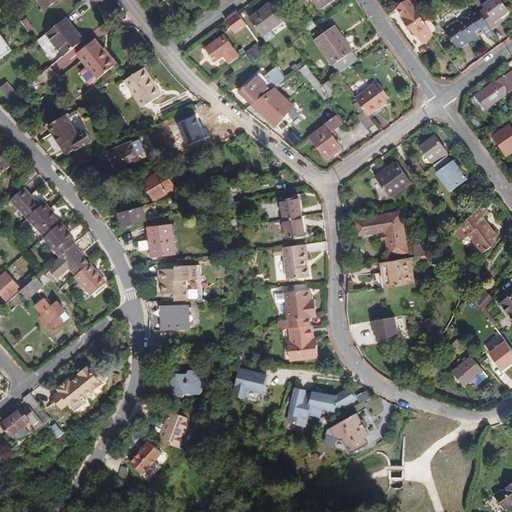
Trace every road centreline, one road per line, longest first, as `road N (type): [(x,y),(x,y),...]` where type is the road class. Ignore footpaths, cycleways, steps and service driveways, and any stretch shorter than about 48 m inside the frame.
road 1 (residential): [(511,407),(464,414),(365,376),(340,335),(325,185)]
road 2 (residential): [(61,511),(128,402),(138,364),(133,302)]
road 3 (residential): [(133,302),(98,227),(0,119)]
road 4 (residential): [(325,185),(217,103),(167,53)]
road 5 (residential): [(439,101),(325,185)]
road 6 (residential): [(133,302),(27,386)]
road 7 (residential): [(364,0),(439,101)]
road 8 (residential): [(439,101),(511,200)]
